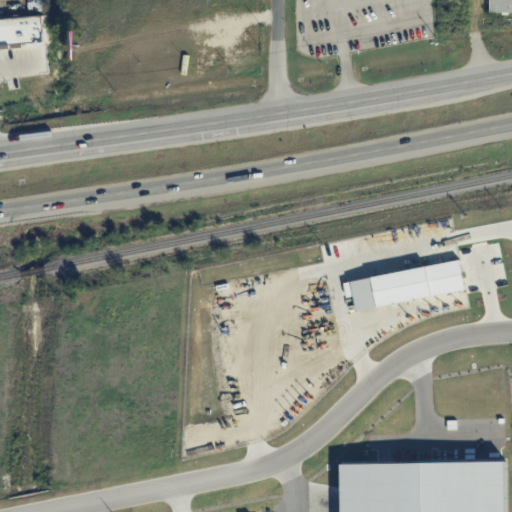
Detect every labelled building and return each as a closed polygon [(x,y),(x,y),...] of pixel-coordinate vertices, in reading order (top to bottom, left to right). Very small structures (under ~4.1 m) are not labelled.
[(511,11),(511,0),(490,0),(490,13),(511,11)] [(0,44),(44,43),(43,16),(0,17),(0,44)] [(457,245),(493,237),(491,224),(454,231),(457,245)] [(344,281),(347,297),(354,296),(357,310),(465,291),(460,262),(344,281)] [(469,307),(465,290),(435,296),(439,313),(469,307)]
